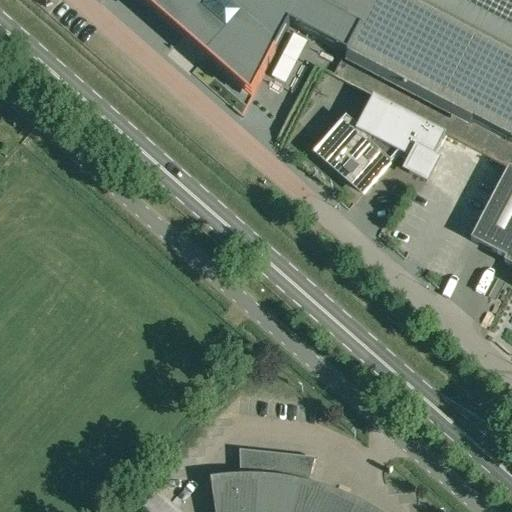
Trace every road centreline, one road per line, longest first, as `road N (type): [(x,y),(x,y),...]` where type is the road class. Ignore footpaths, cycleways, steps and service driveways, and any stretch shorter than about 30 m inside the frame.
road 1 (primary): [(511,477),(0,28)]
road 2 (unclassified): [(480,511),(0,94)]
road 3 (unclassified): [(511,380),(290,186)]
